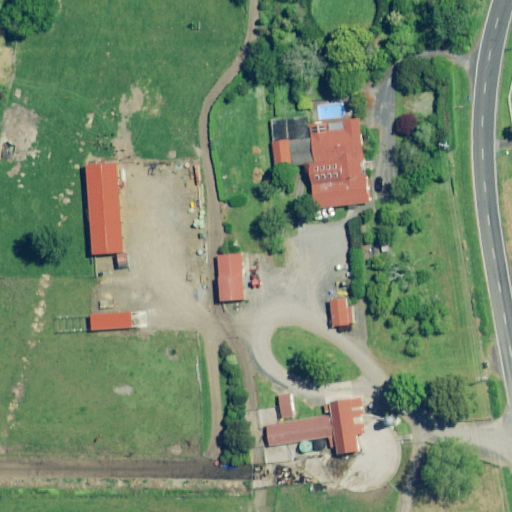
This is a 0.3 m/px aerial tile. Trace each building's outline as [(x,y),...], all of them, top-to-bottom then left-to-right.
[(315,133),(322,211),(379,207),(372,129),(315,133)] [(244,254),(219,255),(221,302),(246,301),(244,254)] [(348,297),(329,299),(333,327),(352,324),(348,297)] [(291,459),(289,442),(330,436),(331,448),(337,447),(338,455),(359,452),(359,451),(357,436),(366,434),(365,434),(366,434),(361,398),(331,402),(324,403),(324,404),(325,413),(329,413),(330,417),(326,418),(282,424),(281,418),(296,416),(293,395),(280,396),(281,408),(257,411),(259,427),(267,426),(269,444),(263,445),(265,462),(291,459)] [(308,511),(314,504),(303,496),(294,509),(298,511),(308,511)]
